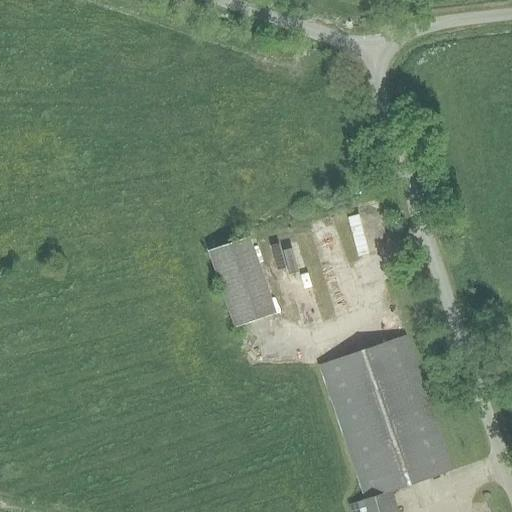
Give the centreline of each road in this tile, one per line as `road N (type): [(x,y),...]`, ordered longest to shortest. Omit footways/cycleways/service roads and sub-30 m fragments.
road 1 (unclassified): [(511,496),(390,132),(373,68),(378,52)]
road 2 (unclassified): [(378,52),(222,0)]
road 3 (unclassified): [(378,52),(413,30),(511,15)]
